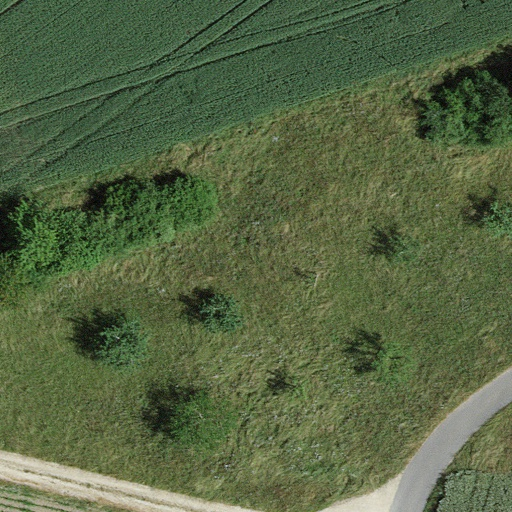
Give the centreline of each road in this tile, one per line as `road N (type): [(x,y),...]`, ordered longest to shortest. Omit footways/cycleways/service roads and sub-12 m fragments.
road 1 (track): [(0,465),(191,511)]
road 2 (track): [(412,511),(441,453),(511,397)]
